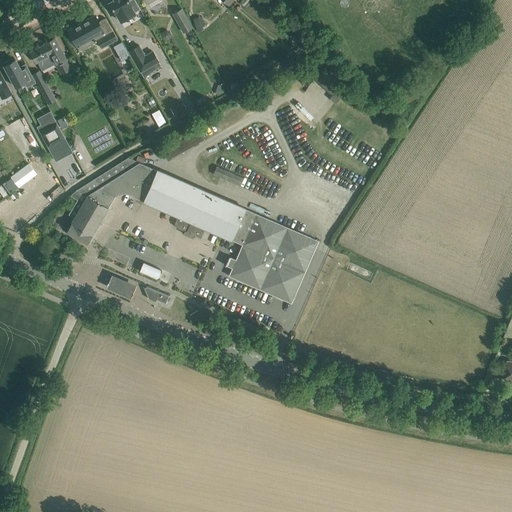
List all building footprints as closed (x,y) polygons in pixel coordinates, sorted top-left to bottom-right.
[(110,0),(108,1),(115,13),(115,12),(120,20),(134,12),(134,11),(140,8),(135,0),(110,0)] [(181,9),(173,14),(184,32),(192,28),(181,9)] [(98,22),(95,16),(68,31),(79,51),(94,43),(97,41),(101,48),(117,39),(105,18),(98,22)] [(193,19),(197,32),(203,30),(202,27),(205,27),(202,16),(193,19)] [(36,63),(37,62),(42,71),(55,64),(56,66),(66,60),(54,38),(44,44),(45,45),(30,53),(36,63)] [(144,78),(161,65),(153,51),(145,55),(139,45),(129,51),(144,78)] [(113,79),(123,75),(114,55),(104,59),(113,79)] [(6,64),(4,66),(15,87),(23,83),(27,87),(36,83),(27,66),(21,70),(19,67),(15,59),(13,61),(12,59),(5,63),(6,64)] [(315,80),(339,102),(348,92),(325,70),(315,80)] [(39,71),(32,75),(47,104),(55,100),(39,71)] [(0,97),(1,99),(12,93),(1,74),(0,74),(0,97)] [(153,113),(161,127),(168,122),(161,108),(153,113)] [(54,118),(37,127),(48,147),(65,138),(54,118)] [(198,131),(162,151),(167,162),(204,141),(198,131)] [(144,159),(137,155),(135,160),(142,163),(144,159)] [(205,228),(231,240),(245,209),(128,158),(77,190),(70,196),(77,200),(68,215),(74,218),(66,232),(87,244),(115,196),(124,193),(178,216),(174,223),(176,227),(184,231),(183,234),(192,238),(194,235),(200,238),(205,228)] [(29,163),(10,176),(18,187),(37,174),(29,163)] [(242,178),(216,166),(212,175),(239,186),(242,178)] [(245,209),(231,240),(242,244),(228,276),(291,303),(318,240),(245,209)] [(162,270),(143,262),(139,272),(158,280),(162,270)] [(135,296),(140,282),(115,273),(110,287),(135,296)] [(156,299),(165,303),(169,296),(147,286),(144,288),(148,299),(155,302),(156,299)] [(511,313),(503,335),(511,336),(511,313)]
